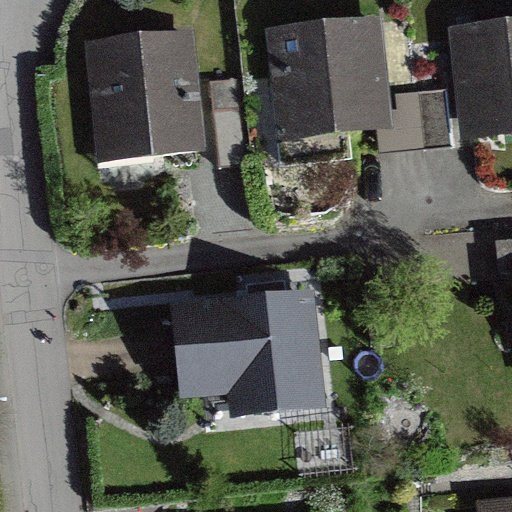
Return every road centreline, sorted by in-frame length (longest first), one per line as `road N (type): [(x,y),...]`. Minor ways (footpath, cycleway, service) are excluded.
road 1 (residential): [(1,0),(48,511)]
road 2 (unknown): [(28,293),(501,218)]
